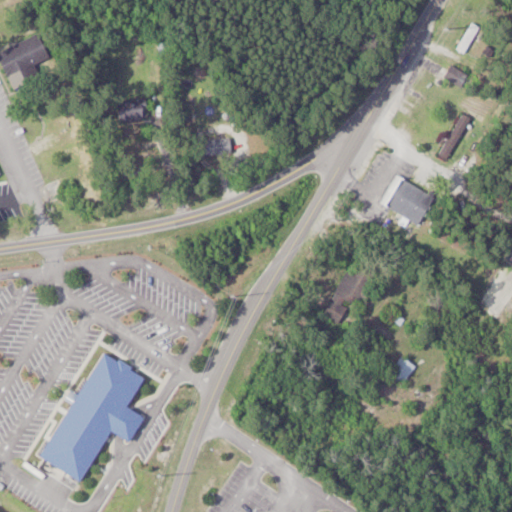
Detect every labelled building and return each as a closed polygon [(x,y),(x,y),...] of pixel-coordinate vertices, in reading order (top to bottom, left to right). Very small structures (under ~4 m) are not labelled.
[(459,48),(467,53),(484,26),(475,21),(459,48)] [(0,63),(0,48),(36,31),(49,59),(32,66),(26,54),(17,58),(28,82),(12,89),(0,63)] [(463,88),(472,76),(455,64),(446,75),(463,88)] [(112,101),(138,97),(141,116),(116,120),(112,101)] [(128,98),(128,118),(153,118),(153,98),(128,98)] [(438,153),(448,160),(476,120),(466,113),(438,153)] [(202,138),(229,134),(232,153),(205,157),(202,138)] [(386,203),(421,225),(438,197),(404,176),(386,203)] [(329,306),(349,317),(375,272),(362,265),(356,275),(350,271),(329,306)] [(41,452),(102,352),(141,376),(124,403),(144,415),(128,440),(107,427),(78,474),(41,452)] [(405,383),(418,365),(404,355),(391,373),(405,383)]
